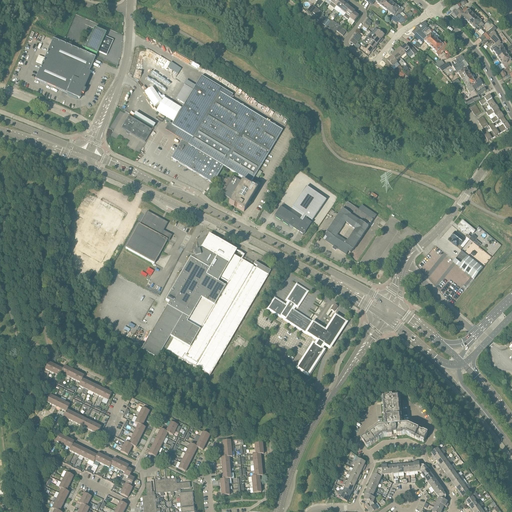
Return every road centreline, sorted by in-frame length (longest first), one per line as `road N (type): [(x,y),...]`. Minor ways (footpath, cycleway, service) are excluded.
road 1 (primary): [(82,162),(298,263),(378,313)]
road 2 (primary): [(385,301),(90,154)]
road 3 (residential): [(403,267),(487,163),(511,151)]
road 4 (residential): [(511,366),(403,267)]
road 5 (tertiary): [(280,511),(298,454),(335,388)]
road 6 (residential): [(511,112),(473,48),(432,10)]
road 7 (residential): [(97,129),(125,64),(129,9)]
